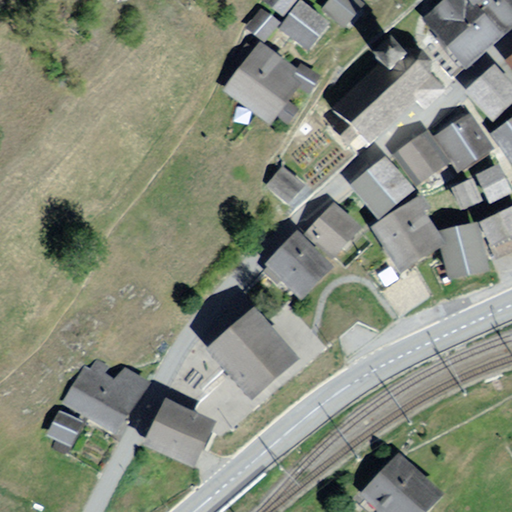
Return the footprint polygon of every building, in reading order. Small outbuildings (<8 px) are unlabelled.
[(294,0),(266,0),(283,13),(294,0)] [(334,0),(328,8),(348,25),(364,5),(358,0),(334,0)] [(447,0),(426,20),(470,69),(504,38),(469,0),(447,0)] [(511,0),(487,0),(510,31),(511,29),(511,0)] [(329,23),(304,2),(284,27),(309,47),(329,23)] [(277,22),(262,9),(249,25),(264,38),(277,22)] [(390,70),(407,53),(391,35),(374,53),(380,61),(390,70)] [(225,89),(272,124),(301,86),(291,79),(295,75),(257,46),(225,89)] [(380,61),(329,111),(369,152),(416,106),(423,113),(445,91),(431,76),(431,62),(421,53),(407,53),(390,70),(380,61)] [(317,77),(304,67),(296,79),(310,88),(317,77)] [(469,94),(493,124),(511,108),(511,87),(498,70),(469,94)] [(439,139),(458,170),(489,150),(470,119),(439,139)] [(511,121),(494,134),(511,159),(511,121)] [(396,155),(418,186),(446,165),(424,135),(396,155)] [(352,188),(378,219),(412,191),(386,160),(352,188)] [(270,185),(292,201),(305,184),(283,167),(270,185)] [(480,176),(492,202),(511,193),(500,167),(480,176)] [(454,187),(462,207),(482,199),(474,179),(454,187)] [(377,226),(405,270),(443,246),(424,216),(433,210),(424,196),(377,226)] [(310,229),(335,254),(362,228),(337,203),(310,229)] [(511,211),(486,224),(496,246),(511,238),(511,211)] [(451,275),(485,269),(477,224),(443,230),(451,275)] [(265,266),(303,306),(336,274),(298,234),(265,266)] [(229,366),(253,395),(290,364),(251,318),(214,349),(229,366)] [(63,402),(119,433),(140,393),(115,380),(84,364),(63,402)] [(123,366),(115,380),(140,393),(147,379),(123,366)] [(149,444),(193,463),(209,428),(203,425),(166,408),(149,444)] [(84,421),(58,410),(48,436),(74,446),(84,421)] [(369,496),(386,511),(420,511),(436,496),(417,479),(399,462),(369,496)]
